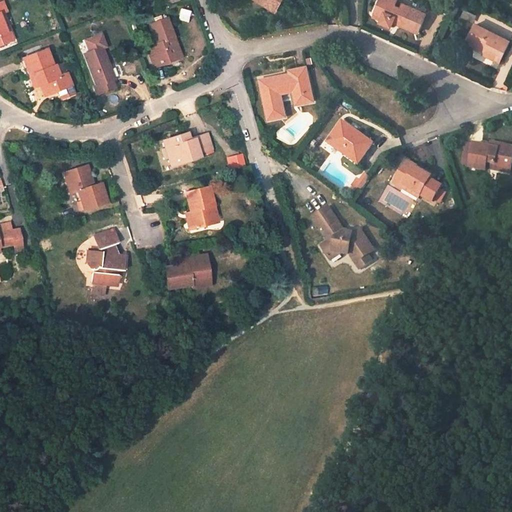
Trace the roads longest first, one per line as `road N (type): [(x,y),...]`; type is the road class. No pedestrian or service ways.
road 1 (track): [(276,311),(185,371),(46,511)]
road 2 (residential): [(226,55),(340,34),(511,100)]
road 3 (residential): [(0,106),(39,125),(105,130),(230,67)]
road 4 (track): [(314,511),(373,385),(394,293)]
road 5 (track): [(268,189),(294,274),(295,290),(276,311)]
road 6 (residential): [(230,67),(268,189)]
